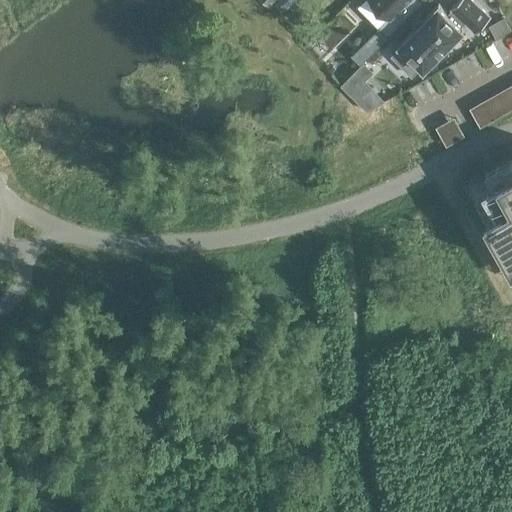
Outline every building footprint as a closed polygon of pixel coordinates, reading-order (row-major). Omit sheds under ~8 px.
[(373,0),(390,16),(378,27),(388,37),(423,1),(421,0),(373,0)] [(453,9),(448,14),(440,5),(438,3),(437,5),(400,42),(399,43),(400,45),(400,44),(423,66),(422,67),(424,68),(425,67),(425,66),(462,30),(464,28),(462,27),(460,25),(465,21),(476,31),(490,17),(473,0),(457,0),(451,7),(453,9)] [(312,14),(301,24),(306,29),(317,20),(312,14)] [(504,17),(489,26),(496,37),(511,29),(504,17)] [(363,63),(342,84),(368,110),(384,100),(365,80),(373,72),(363,63)] [(511,156),(507,159),(511,168),(511,171),(485,187),(498,210),(486,216),(487,217),(486,217),(487,218),(493,228),(493,230),(494,229),(500,240),(499,240),(500,241),(506,252),(507,253),(511,261),(511,156)]
